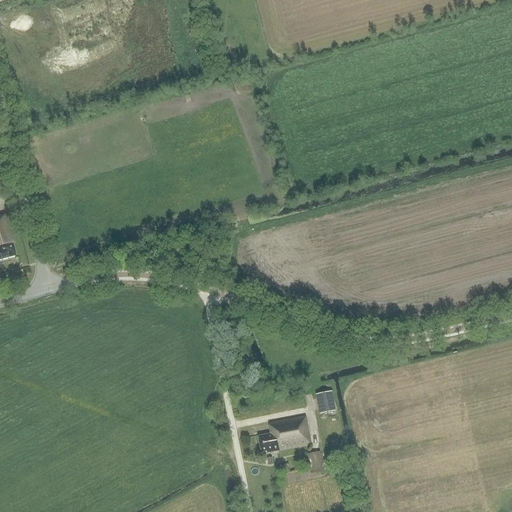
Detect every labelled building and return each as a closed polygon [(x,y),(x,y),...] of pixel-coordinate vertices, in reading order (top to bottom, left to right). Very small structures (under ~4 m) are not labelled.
[(310,31),(295,33),(297,46),(308,45),(307,37),(311,36),(310,31)] [(0,259),(16,255),(13,243),(14,243),(7,214),(0,215),(0,259)] [(332,392),(319,394),(322,414),(336,411),(332,392)] [(305,417),(270,424),(272,434),(259,437),(262,452),(267,451),(268,453),(311,445),(305,417)] [(312,474),(323,472),(320,453),(308,456),(312,474)]
